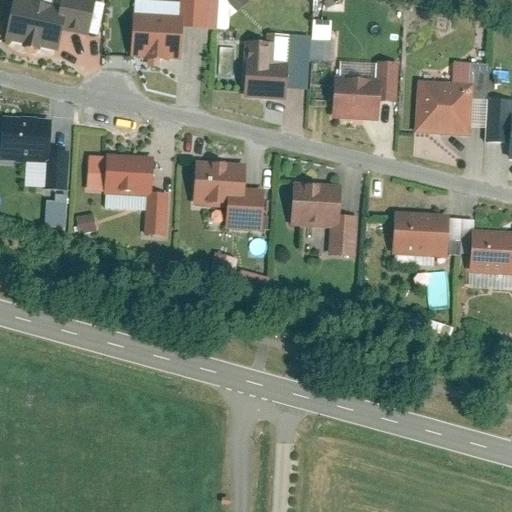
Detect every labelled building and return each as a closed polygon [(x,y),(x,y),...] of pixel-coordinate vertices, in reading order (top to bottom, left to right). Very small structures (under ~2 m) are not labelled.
[(6,5),(5,46),(59,49),(61,23),(85,24),(85,0),(54,0),(54,8),(6,5)] [(131,5),(127,57),(179,60),(181,37),(216,39),(218,0),(182,0),(182,9),(131,5)] [(246,47),(243,99),(284,101),(285,85),(306,86),(309,37),(283,35),(282,50),(246,47)] [(414,87),(411,135),(461,138),(462,105),(486,106),(488,65),(463,64),(462,89),(414,87)] [(329,81),(327,121),(374,123),(375,98),(391,99),(392,70),(372,69),(372,83),(329,81)] [(511,104),(489,103),(487,145),(510,146),(509,163),(511,163),(511,104)] [(49,117),(0,115),(0,162),(42,162),(41,190),(66,191),(68,138),(48,137),(49,117)] [(150,161),(110,159),(109,192),(136,194),(134,230),(159,231),(161,192),(148,191),(150,161)] [(239,169),(195,167),(193,206),(212,207),(211,230),(237,231),(237,216),(256,217),(257,196),(238,195),(239,169)] [(330,192),(293,190),(291,229),(324,231),(323,258),(342,259),(344,219),(328,218),(330,192)] [(57,202),(49,201),(46,226),(66,228),(70,197),(58,196),(57,202)] [(444,227),(393,224),(392,256),(428,258),(427,265),(460,267),(461,238),(443,237),(444,227)] [(511,236),(469,234),(468,276),(511,278),(511,236)] [(217,254),(212,274),(234,280),(239,259),(217,254)]
